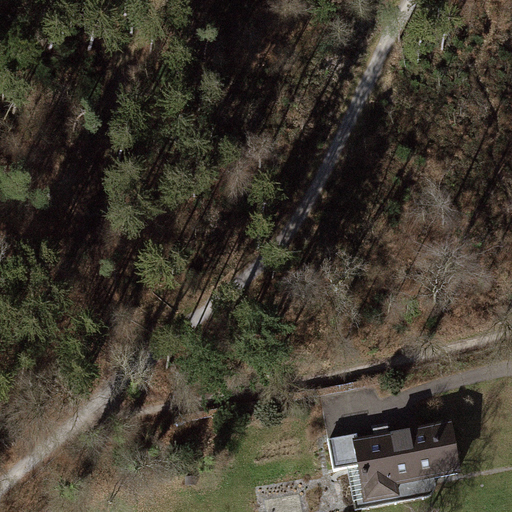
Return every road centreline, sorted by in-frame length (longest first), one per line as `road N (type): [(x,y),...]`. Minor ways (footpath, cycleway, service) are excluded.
road 1 (track): [(412,0),(395,19),(307,204),(278,244),(69,427)]
road 2 (track): [(0,490),(69,427),(511,330)]
road 3 (residential): [(511,368),(341,417)]
